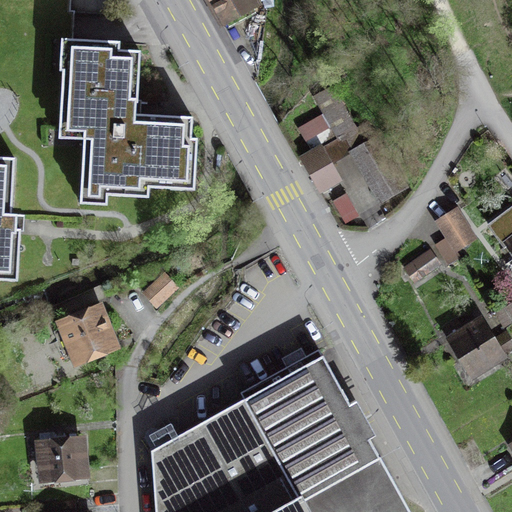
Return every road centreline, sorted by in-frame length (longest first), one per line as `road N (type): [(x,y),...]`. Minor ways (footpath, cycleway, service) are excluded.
road 1 (secondary): [(335,290),(176,0)]
road 2 (secondary): [(456,511),(335,290)]
road 3 (residential): [(335,290),(428,204),(481,94)]
